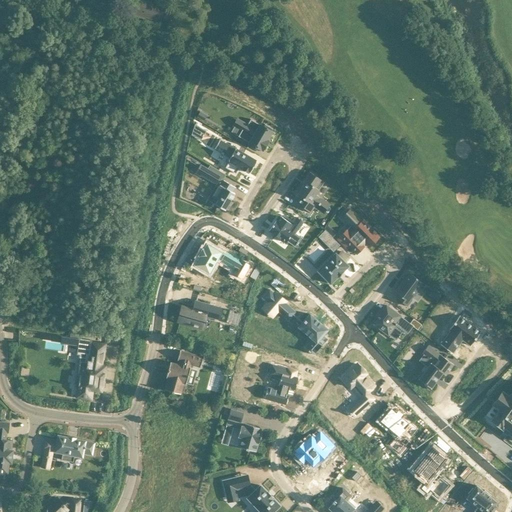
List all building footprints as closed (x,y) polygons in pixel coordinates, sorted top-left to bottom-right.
[(161,22),(167,6),(147,0),(136,0),(133,14),(161,22)] [(200,111),(197,116),(204,121),(207,115),(200,111)] [(242,130),(238,136),(262,150),(268,140),(267,140),(272,132),(271,131),(272,128),(265,124),(263,126),(250,119),(243,131),(242,130)] [(195,124),(191,135),(194,136),(200,127),(195,124)] [(219,140),(214,148),(221,152),(221,153),(223,155),(224,154),(230,158),(228,160),(229,161),(225,167),(236,174),(239,167),(243,169),(243,170),(247,172),(249,173),(256,161),(235,148),(235,149),(226,143),(226,144),(219,140)] [(200,165),(195,173),(200,175),(201,175),(216,184),(210,195),(218,199),(215,204),(225,210),(235,193),(233,192),(235,188),(236,187),(223,180),(222,180),(220,179),(223,174),(225,175),(226,175),(209,165),(207,169),(200,165)] [(301,197),(297,203),(310,213),(314,207),(316,208),(322,199),(316,194),(324,182),(310,172),(304,180),(306,182),(297,195),(301,197)] [(350,226),(337,239),(346,248),(348,245),(356,254),(363,247),(362,245),(365,242),(369,247),(379,237),(363,220),(362,221),(351,210),(342,218),(350,226)] [(276,220),(269,230),(271,232),(281,239),(286,242),(287,241),(295,247),(297,244),(297,245),(299,243),(298,242),(301,238),(294,233),(302,222),(297,218),(293,225),(281,217),(278,222),(276,220)] [(196,265),(194,267),(201,271),(202,269),(209,273),(217,259),(224,264),(234,269),(232,273),(242,279),(246,272),(250,265),(241,259),(240,260),(230,254),(220,248),(218,251),(207,244),(204,250),(203,249),(199,255),(200,256),(195,265),(196,265)] [(335,253),(317,271),(330,283),(337,276),(338,277),(344,271),(343,271),(348,266),(344,262),(349,258),(341,251),(337,255),(335,253)] [(404,279),(394,292),(399,295),(397,298),(407,306),(412,299),(411,299),(423,283),(409,273),(405,279),(404,279)] [(269,289),(262,298),(268,302),(267,304),(276,312),(277,310),(278,310),(285,301),(276,293),(275,294),(269,289)] [(182,307),(178,321),(193,325),(193,326),(197,327),(197,326),(201,327),(205,315),(212,317),(215,307),(196,301),(193,310),(182,307)] [(378,318),(373,325),(379,330),(381,329),(389,335),(397,326),(407,334),(413,326),(386,305),(381,312),(380,311),(376,315),(377,316),(377,317),(378,318)] [(302,323),(298,327),(312,339),(305,347),(308,350),(310,352),(313,355),(327,339),(323,335),(328,329),(310,314),(302,322),(302,323)] [(450,332),(440,345),(451,354),(461,340),(469,346),(480,333),(458,316),(448,330),(450,332)] [(79,338),(76,355),(88,356),(87,364),(85,364),(84,375),(76,374),(74,386),(78,386),(78,388),(77,397),(91,399),(92,389),(101,391),(103,373),(105,374),(106,366),(101,365),(102,358),(103,358),(105,345),(91,343),(92,340),(79,338)] [(419,377),(418,379),(425,384),(424,385),(430,389),(430,388),(431,388),(443,372),(446,375),(453,364),(428,345),(422,353),(427,356),(427,357),(429,359),(429,358),(432,360),(423,372),(422,371),(418,376),(419,377)] [(186,383),(190,368),(191,364),(200,367),(203,357),(180,351),(177,360),(180,361),(179,365),(170,362),(166,378),(168,378),(165,390),(170,391),(169,391),(174,393),(174,392),(180,394),(183,383),(186,383)] [(268,387),(264,398),(286,404),(288,394),(292,395),(294,390),(298,377),(295,377),(297,371),(287,368),(287,369),(272,364),(269,375),(281,378),(278,385),(279,385),(278,390),(268,387)] [(357,364),(342,378),(350,387),(351,386),(362,397),(355,404),(360,410),(361,410),(372,400),(366,393),(374,386),(367,378),(367,379),(363,375),(366,373),(357,364)] [(500,409),(491,420),(502,428),(504,426),(508,429),(511,432),(510,434),(511,435),(511,392),(509,396),(507,395),(498,407),(500,409)] [(391,408),(380,421),(391,430),(389,432),(396,437),(394,439),(394,438),(389,445),(399,453),(404,447),(403,446),(404,444),(405,445),(411,439),(409,438),(412,435),(413,436),(418,431),(416,430),(418,428),(410,422),(409,423),(402,418),(405,415),(396,408),(394,411),(391,408)] [(230,409),(226,425),(233,427),(235,421),(241,422),(243,413),(230,409)] [(465,413),(453,426),(462,434),(474,421),(465,413)] [(5,472),(7,473),(8,462),(11,462),(12,450),(11,450),(12,440),(6,439),(7,432),(8,433),(10,423),(0,421),(0,474),(5,475),(5,472)] [(241,425),(237,437),(241,438),(238,447),(246,449),(245,449),(248,450),(249,450),(256,452),(258,443),(259,443),(262,431),(258,430),(259,428),(245,424),(244,426),(241,425)] [(297,452),(294,454),(303,462),(306,459),(313,465),(319,459),(320,460),(330,451),(329,449),(333,445),(320,432),(313,439),(311,436),(305,443),(303,441),(295,450),(297,452)] [(45,450),(44,455),(51,456),(52,451),(62,453),(61,459),(73,462),(75,455),(83,457),(83,453),(92,455),(95,443),(85,441),(85,440),(75,438),(76,438),(67,436),(57,434),(56,440),(47,438),(44,449),(45,450)] [(431,446),(412,469),(426,481),(421,488),(427,493),(430,490),(439,497),(449,485),(439,477),(438,479),(433,474),(446,458),(439,452),(440,450),(434,445),(432,447),(431,446)] [(238,477),(222,480),(226,495),(237,493),(237,492),(242,491),(247,497),(260,511),(259,511),(272,511),(279,505),(273,499),(274,498),(267,491),(266,492),(260,485),(255,490),(250,485),(241,488),(238,477)] [(488,511),(489,511),(491,511),(497,506),(494,505),(497,502),(490,496),(490,495),(484,490),(483,491),(476,485),(474,488),(473,487),(468,494),(469,494),(466,498),(477,507),(473,511),(488,511)] [(333,504),(329,508),(333,511),(332,511),(333,511),(373,511),(370,509),(366,511),(355,511),(354,511),(353,510),(355,509),(354,508),(355,507),(347,499),(351,496),(342,488),(334,496),(337,499),(335,501),(335,500),(332,503),(333,504)] [(67,511),(70,509),(70,511),(78,511),(80,500),(71,499),(71,503),(66,502),(63,505),(57,497),(50,504),(48,501),(38,510),(39,511),(67,511)]
